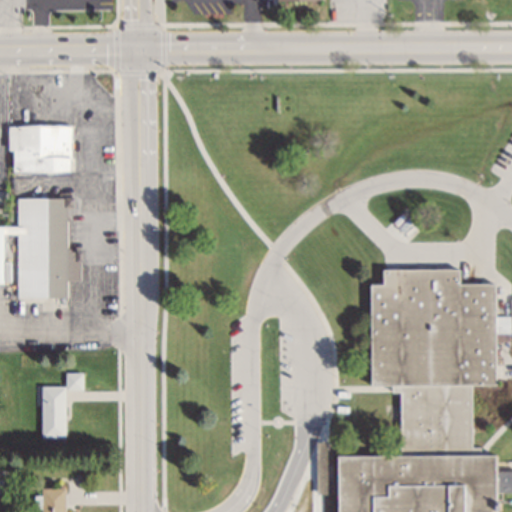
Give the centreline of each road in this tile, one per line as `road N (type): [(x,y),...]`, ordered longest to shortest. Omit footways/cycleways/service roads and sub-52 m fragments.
road 1 (residential): [(141,49),(143,511)]
road 2 (secondary): [(141,49),(511,47)]
road 3 (secondary): [(0,51),(141,49)]
